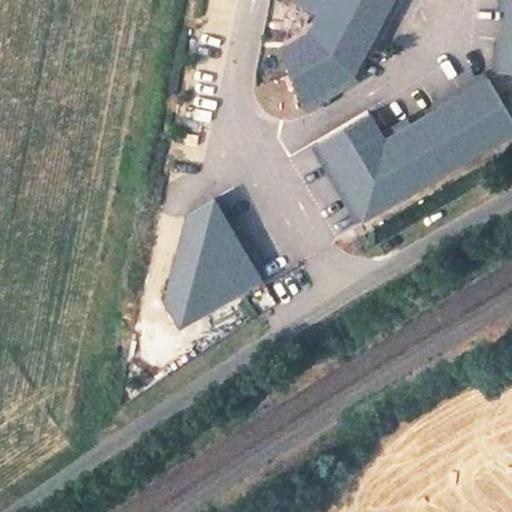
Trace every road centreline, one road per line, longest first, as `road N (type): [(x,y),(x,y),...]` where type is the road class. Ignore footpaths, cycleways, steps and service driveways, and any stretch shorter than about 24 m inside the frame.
road 1 (unclassified): [(18,511),(337,303),(511,203)]
road 2 (unknown): [(480,0),(452,54),(260,178)]
road 3 (unknown): [(260,178),(242,132),(267,0)]
road 4 (unknown): [(337,303),(260,178)]
